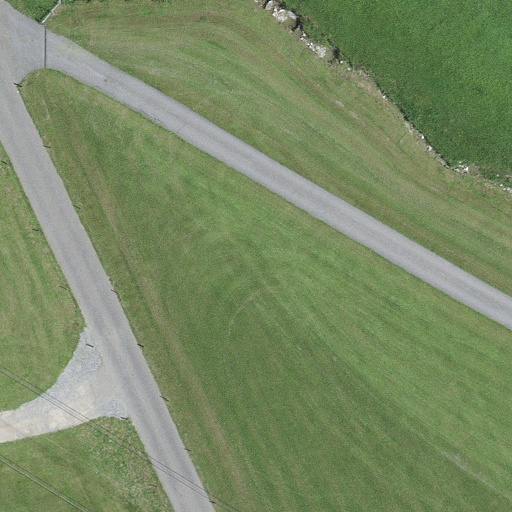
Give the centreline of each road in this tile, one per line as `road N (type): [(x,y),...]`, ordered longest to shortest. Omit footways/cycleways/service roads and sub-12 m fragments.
road 1 (track): [(0,33),(511,312)]
road 2 (unclassified): [(194,511),(0,92)]
